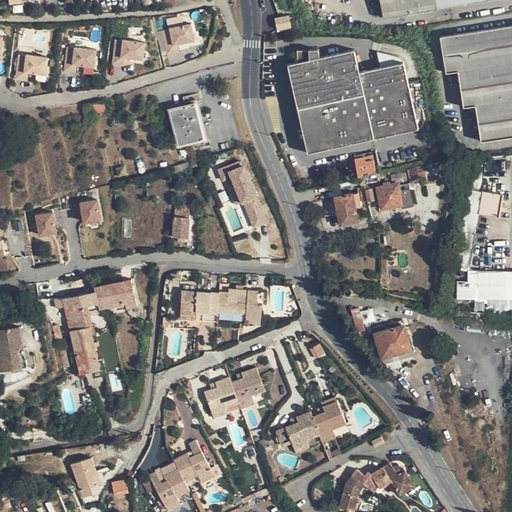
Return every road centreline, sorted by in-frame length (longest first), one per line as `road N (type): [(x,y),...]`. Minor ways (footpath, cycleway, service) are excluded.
road 1 (residential): [(303,267),(166,258),(0,284)]
road 2 (residential): [(250,51),(218,2),(0,17)]
road 3 (residential): [(250,51),(98,95),(0,105)]
road 4 (secondary): [(326,321),(414,426),(468,511)]
road 5 (secondary): [(250,51),(251,111),(295,219),(303,267)]
road 6 (residential): [(326,321),(168,377),(154,412)]
road 7 (unknown): [(422,438),(405,451),(347,458),(310,477),(313,511)]
